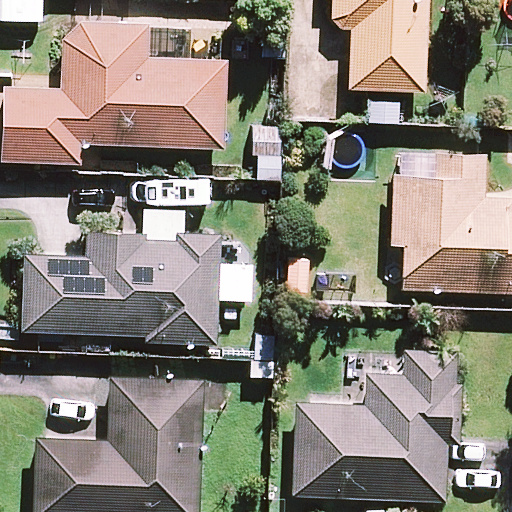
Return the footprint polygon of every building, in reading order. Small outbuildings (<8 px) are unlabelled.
[(348,25),(346,85),(423,88),(426,0),(328,0),(328,14),(338,24),(348,25)] [(146,20),(79,17),(60,34),(58,85),(3,83),(0,156),(79,159),(80,138),(222,144),(226,55),(187,53),(145,52),(146,22),(146,20)] [(146,22),(145,52),(187,53),(188,24),(146,22)] [(279,154),(280,123),(250,122),(249,153),(279,154)] [(431,170),(391,168),(388,239),(402,240),(400,285),(511,288),(511,199),(511,200),(511,192),(483,191),(484,147),(476,147),(432,146),(431,170)] [(23,248),(20,325),(143,330),(143,337),(215,340),(218,258),(219,229),(174,227),(174,236),(143,234),(143,227),(84,225),(83,251),(23,248)] [(251,259),(218,258),(216,296),(249,297),(251,259)] [(446,439),(458,439),(460,378),(454,378),(455,345),(401,344),(400,369),(364,368),(363,399),(292,397),(289,491),(444,496),(446,439)] [(156,372),(109,370),(106,434),(35,431),(31,511),(197,511),(203,374),(156,372)]
